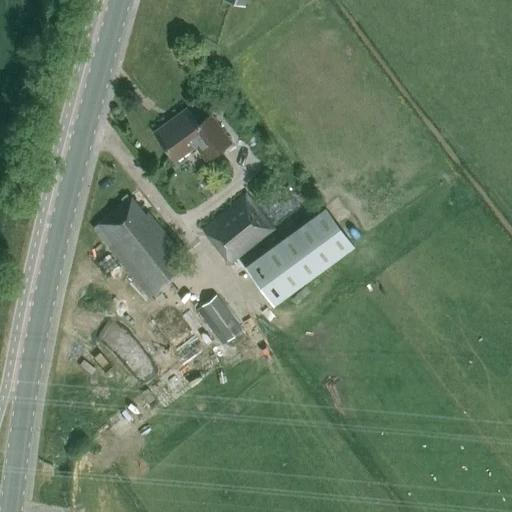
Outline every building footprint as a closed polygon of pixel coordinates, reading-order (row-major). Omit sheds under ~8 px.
[(195,146),(196,147),(206,161),(232,142),(211,113),(198,122),(187,106),(152,132),(174,162),(195,146)] [(275,227),(247,192),(202,228),(231,263),(275,227)] [(140,215),(125,194),(88,221),(146,301),(190,269),(150,215),(146,218),(142,213),(140,215)] [(274,304),(354,245),(325,206),(245,264),(274,304)] [(242,328),(216,294),(197,308),(223,343),(242,328)] [(137,302),(109,320),(126,348),(101,364),(109,376),(83,393),(96,412),(154,375),(154,374),(175,361),(137,302)]
